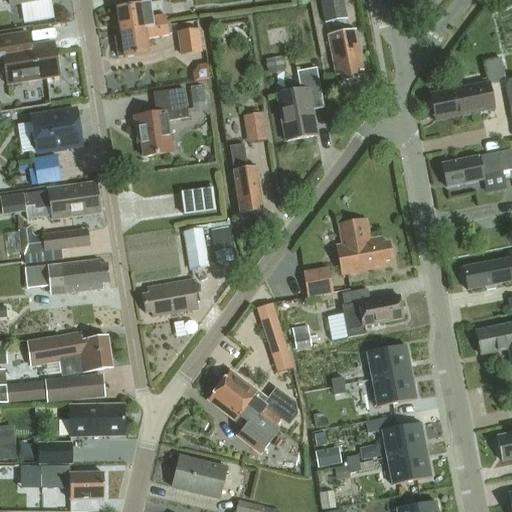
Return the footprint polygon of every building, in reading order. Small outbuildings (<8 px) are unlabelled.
[(341,0),(320,0),(326,25),(346,21),(341,0)] [(121,34),(167,27),(166,16),(153,18),(151,4),(117,9),(121,34)] [(125,59),(149,55),(147,41),(169,37),(167,27),(121,34),(125,59)] [(199,31),(179,34),(183,56),(202,53),(199,31)] [(336,77),(342,76),(343,83),(360,80),(358,73),(363,72),(356,31),(328,36),(336,77)] [(0,65),(4,65),(8,86),(60,78),(55,45),(30,48),(28,34),(0,38),(0,65)] [(310,100),(322,98),(317,71),(297,74),(301,93),(278,97),(286,144),(318,138),(310,100)] [(492,110),(487,85),(431,97),(436,121),(492,110)] [(194,105),(205,104),(203,88),(191,90),(194,105)] [(168,123),(189,120),(185,90),(153,95),(157,115),(134,119),(138,145),(143,144),(145,159),(173,154),(168,123)] [(77,112),(32,119),(35,137),(34,137),(32,139),(33,147),(36,149),(37,149),(37,153),(54,151),(54,153),(67,151),(66,149),(83,146),(77,112)] [(248,118),(244,119),(248,146),(267,143),(267,139),(271,138),(268,120),(264,120),(263,116),(260,116),(259,112),(248,113),(248,118)] [(230,148),(241,215),(264,212),(257,169),(248,170),(244,146),(230,148)] [(511,151),(442,166),(446,189),(485,181),(484,177),(503,173),(511,171),(511,151)] [(58,157),(35,161),(39,186),(42,186),(42,189),(63,186),(58,157)] [(98,184),(47,191),(48,193),(22,196),(26,221),(51,218),(51,221),(102,214),(98,184)] [(183,189),(187,215),(220,209),(216,184),(183,189)] [(3,216),(25,213),(22,196),(22,195),(0,198),(3,216)] [(390,244),(382,245),(382,240),(372,242),(368,222),(338,227),(341,247),(336,248),(341,277),(387,269),(386,263),(392,262),(390,244)] [(219,261),(239,259),(235,225),(215,228),(219,261)] [(43,234),(45,252),(90,246),(88,229),(43,234)] [(210,268),(203,231),(184,234),(191,271),(210,268)] [(511,257),(509,258),(510,260),(462,269),(467,291),(511,282),(511,257)] [(25,270),(27,290),(50,288),(50,289),(64,288),(64,295),(104,290),(104,285),(110,284),(108,265),(101,266),(101,262),(25,270)] [(307,299),(332,295),(327,272),(302,277),(307,299)] [(151,313),(152,318),(198,310),(193,282),(147,290),(148,296),(142,297),(146,314),(151,313)] [(344,306),(341,307),(348,340),(366,336),(364,328),(403,321),(399,297),(370,303),(368,291),(342,296),(344,306)] [(272,305),(257,310),(273,361),(289,356),(272,305)] [(511,325),(476,333),(481,356),(508,351),(511,370),(511,325)] [(31,368),(59,363),(61,378),(113,369),(108,339),(83,343),(81,334),(26,343),(31,368)] [(309,335),(293,338),(296,351),(312,348),(309,335)] [(367,354),(372,382),(411,374),(406,347),(367,354)] [(0,405),(47,401),(45,383),(6,386),(5,371),(0,371),(0,405)] [(219,387),(279,433),(280,432),(275,428),(281,420),(286,423),(296,409),(275,393),(264,406),(255,399),(259,394),(230,373),(219,387)] [(411,374),(372,382),(377,409),(416,401),(411,374)] [(105,400),(103,375),(45,381),(45,383),(47,401),(47,405),(105,400)] [(331,381),(333,389),(344,387),(343,379),(331,381)] [(237,437),(253,450),(262,456),(279,433),(219,387),(208,402),(236,423),(239,420),(246,425),(237,437)] [(344,387),(333,389),(334,397),(346,395),(344,387)] [(125,437),(124,407),(70,408),(70,438),(125,437)] [(382,432),(387,460),(426,452),(421,425),(382,432)] [(7,428),(0,428),(0,462),(10,461),(7,428)] [(324,434),(314,436),(316,448),(326,446),(324,434)] [(511,435),(497,439),(502,463),(511,461),(511,435)] [(39,467),(71,466),(73,466),(73,444),(39,445),(39,467)] [(327,452),(314,454),(316,469),(329,467),(327,452)] [(426,452),(387,460),(392,487),(431,479),(426,452)] [(346,459),(348,467),(359,465),(358,457),(346,459)] [(172,489),(220,501),(227,470),(180,458),(172,489)] [(359,465),(348,467),(349,475),(361,473),(359,465)] [(71,467),(39,467),(33,467),(33,487),(70,487),(70,501),(105,501),(105,475),(71,475),(71,467)] [(333,493),(319,495),(322,511),(335,509),(333,493)] [(276,511),(262,508),(237,502),(235,511),(276,511)] [(397,510),(397,511),(437,511),(436,503),(397,510)]
